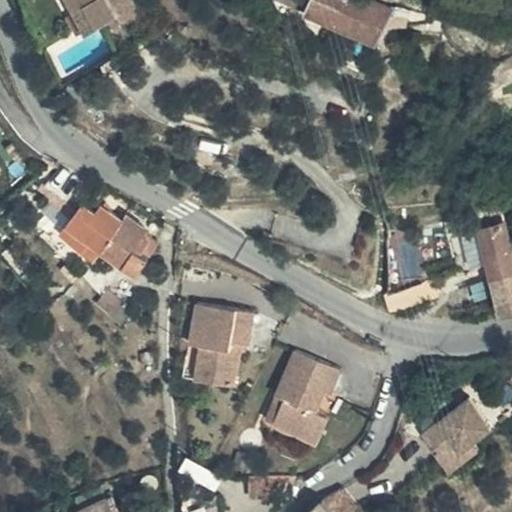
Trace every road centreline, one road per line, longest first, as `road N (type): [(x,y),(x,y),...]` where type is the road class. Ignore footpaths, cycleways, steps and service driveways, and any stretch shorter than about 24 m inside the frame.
road 1 (tertiary): [(0,13),(44,112),(87,161),(345,311),(425,335),(480,332),(511,320)]
road 2 (unknown): [(400,328),(401,375),(385,419),(343,446)]
